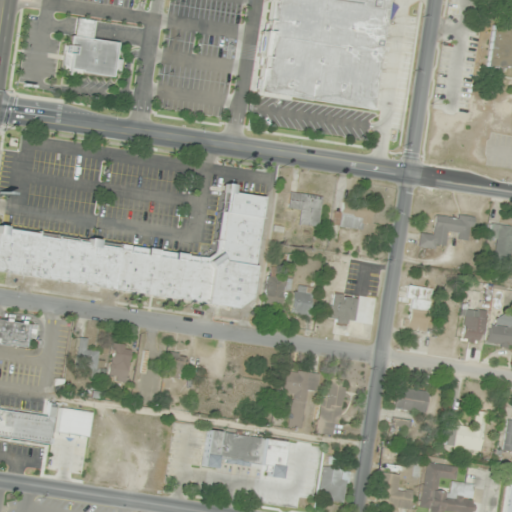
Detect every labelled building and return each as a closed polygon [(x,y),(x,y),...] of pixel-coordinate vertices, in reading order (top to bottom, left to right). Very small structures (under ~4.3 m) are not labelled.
[(385,0),(385,1),(394,6),(387,20),(382,19),(369,110),(253,94),(257,70),(255,70),(257,60),(253,59),(257,32),(262,33),(263,21),(264,21),(267,2),(262,2),(262,0),(385,0)] [(74,18),(92,21),(89,40),(113,44),(111,59),(118,60),(116,71),(109,70),(108,77),(78,72),(78,74),(66,72),(66,76),(64,75),(64,71),(58,70),(60,51),(62,51),(63,44),(65,44),(67,36),(71,36),(74,18)] [(487,67),(511,70),(511,68),(511,67),(511,35),(511,29),(511,26),(492,25),(487,67)] [(0,274),(249,307),(264,196),(230,192),(231,185),(223,184),(213,257),(85,240),(86,239),(0,227),(0,274)] [(319,226),(322,196),(290,193),(288,211),(298,212),(297,224),(319,226)] [(333,227),(362,229),(363,223),(370,223),(372,205),(343,202),(342,211),(334,210),(333,227)] [(418,246),(445,250),(448,233),(458,234),(458,239),(470,241),(474,219),(436,213),(433,235),(420,233),(418,246)] [(511,244),(511,226),(491,226),(490,238),(495,238),(495,264),(510,264),(511,244)] [(289,311),(307,317),(315,290),(297,285),(289,311)] [(358,298),(333,294),(329,321),(354,325),(358,298)] [(430,301),(410,298),(406,329),(426,332),(430,301)] [(484,341),(484,310),(463,310),(463,341),(484,341)] [(511,342),(511,315),(486,324),(494,349),(511,342)] [(0,343),(27,345),(28,338),(35,338),(36,323),(0,319),(0,343)] [(87,350),(88,338),(77,337),(74,367),(97,370),(99,351),(87,350)] [(127,382),(130,345),(112,343),(109,381),(127,382)] [(186,378),(186,353),(166,353),(166,378),(186,378)] [(306,391),(317,392),(319,374),(281,370),(278,393),(291,395),(287,428),(302,430),(306,391)] [(345,380),(326,378),(318,435),(337,438),(345,380)] [(428,392),(399,387),(395,408),(424,414),(428,392)] [(55,405),(46,403),(44,413),(0,407),(0,441),(50,447),(55,405)] [(442,447),(480,452),(485,413),(476,411),(474,426),(446,422),(442,447)] [(390,438),(409,443),(414,423),(395,418),(390,438)] [(511,420),(507,420),(503,451),(511,452),(511,420)] [(216,462),(259,467),(263,437),(207,430),(201,469),(215,470),(216,462)] [(457,466),(425,462),(419,511),(432,511),(472,511),(476,484),(455,482),(457,466)] [(400,475),(381,473),(376,506),(410,510),(412,491),(398,489),(400,475)] [(511,511),(511,474),(506,474),(501,511),(511,511)]
